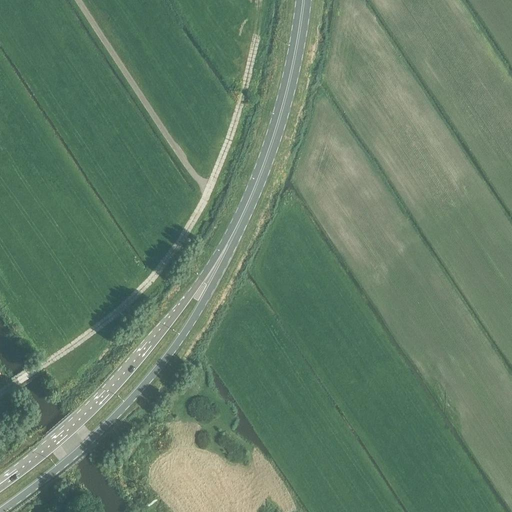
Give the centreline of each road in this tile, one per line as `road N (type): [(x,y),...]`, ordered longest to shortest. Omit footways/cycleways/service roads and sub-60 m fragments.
road 1 (track): [(0,393),(124,306),(178,245),(229,139),(262,0)]
road 2 (primary): [(0,511),(133,397),(182,335),(220,259)]
road 3 (primary): [(220,259),(112,391),(0,488)]
road 4 (primary): [(220,259),(275,134),(304,0)]
